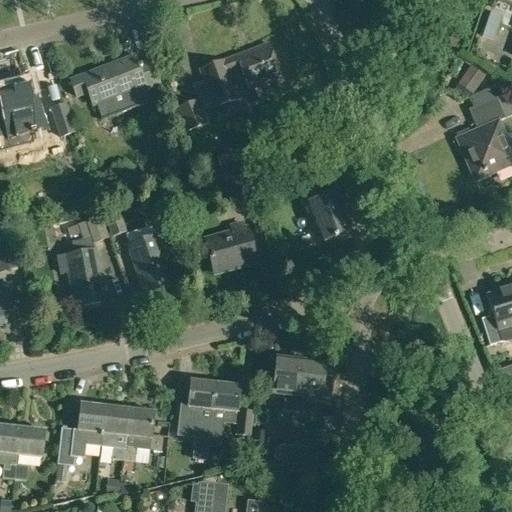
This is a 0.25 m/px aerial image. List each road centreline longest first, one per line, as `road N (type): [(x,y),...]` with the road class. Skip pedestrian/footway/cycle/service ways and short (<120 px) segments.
road 1 (residential): [(0,375),(144,349),(367,285)]
road 2 (unclassified): [(430,265),(318,0)]
road 3 (residential): [(346,511),(367,285)]
road 4 (unclassified): [(511,456),(430,265)]
road 5 (residential): [(0,39),(168,0)]
